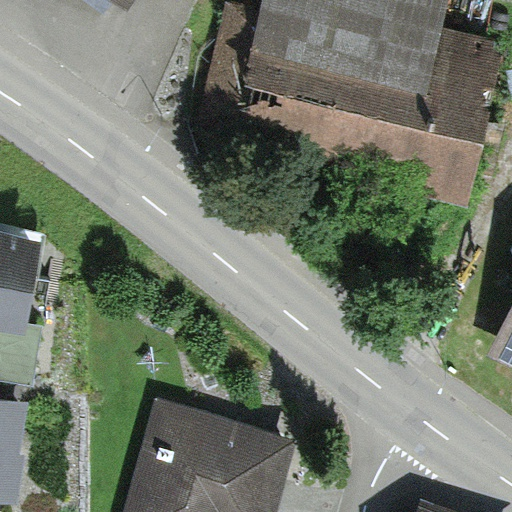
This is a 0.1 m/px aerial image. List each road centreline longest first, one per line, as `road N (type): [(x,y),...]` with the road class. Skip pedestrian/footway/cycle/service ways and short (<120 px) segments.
road 1 (secondary): [(79,145),(416,414)]
road 2 (residential): [(79,145),(169,0)]
